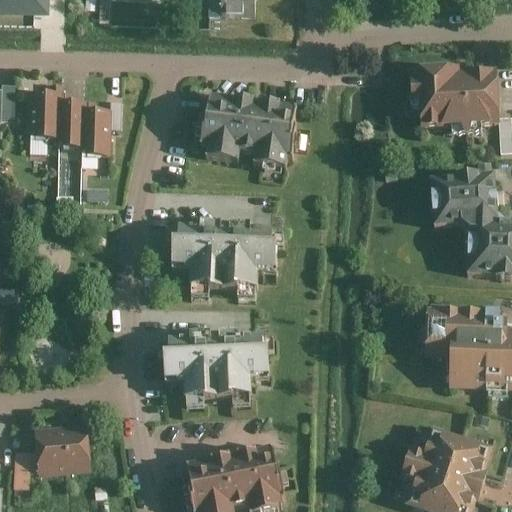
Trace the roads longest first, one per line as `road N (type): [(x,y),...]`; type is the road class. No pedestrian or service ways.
road 1 (residential): [(173,67),(135,218),(129,398)]
road 2 (residential): [(511,28),(383,36),(324,55)]
road 3 (residential): [(173,67),(0,63)]
road 4 (residential): [(324,55),(275,68),(173,67)]
road 5 (residential): [(0,406),(129,398)]
